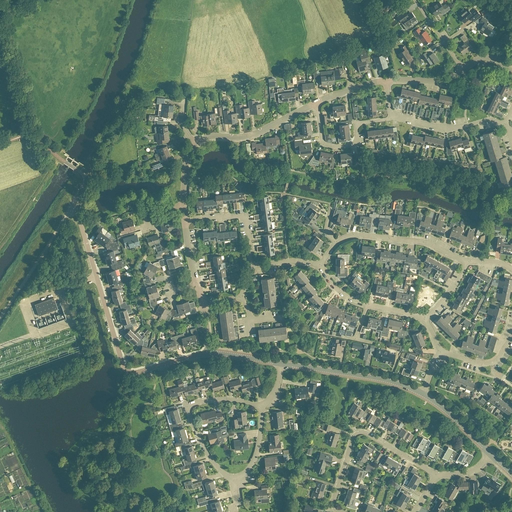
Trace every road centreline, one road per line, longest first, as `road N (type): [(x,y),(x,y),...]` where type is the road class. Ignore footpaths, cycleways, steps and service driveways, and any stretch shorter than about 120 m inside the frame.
road 1 (residential): [(208,353),(132,373),(123,368),(77,213),(85,180),(75,169)]
road 2 (residential): [(340,511),(333,499),(355,434),(429,470)]
road 3 (residential): [(235,476),(202,447),(189,405),(222,398),(261,405)]
road 4 (residential): [(422,394),(282,362)]
road 5 (residential): [(335,241),(353,234),(413,241),(466,261)]
road 6 (track): [(0,318),(76,207)]
road 7 (residential): [(194,143),(244,138),(316,103)]
road 8 (residential): [(391,119),(356,123),(351,145),(330,146),(320,138),(316,103)]
